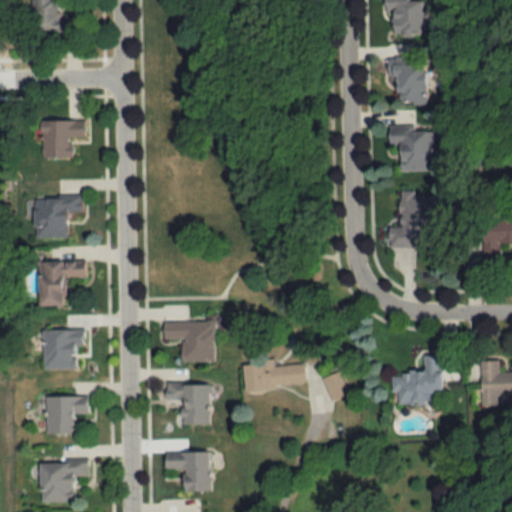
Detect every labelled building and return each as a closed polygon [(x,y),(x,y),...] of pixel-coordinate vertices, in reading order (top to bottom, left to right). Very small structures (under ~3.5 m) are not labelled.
[(30,0),(30,33),(78,34),(78,16),(59,16),(58,0),(30,0)] [(425,34),(424,0),(394,0),(387,0),(387,34),(425,34)] [(388,64),(388,79),(397,79),(397,104),(425,105),(426,64),(388,64)] [(84,122),(40,122),(40,160),(70,160),(70,139),(84,139),(84,122)] [(399,172),(435,171),(435,127),(388,127),(388,148),(399,147),(399,172)] [(399,227),(388,227),(387,248),(415,249),(415,243),(434,244),(435,194),(399,193),(399,227)] [(81,197),(33,197),(33,238),(66,238),(66,214),(81,214),(81,197)] [(484,243),(511,243),(511,220),(484,220),(484,243)] [(37,263),(37,307),(63,306),(62,279),(83,279),(83,262),(37,263)] [(213,322),(162,322),(162,339),(182,339),(182,361),(213,361),(213,322)] [(42,331),(42,370),(75,370),(75,347),(82,347),(82,331),(42,331)] [(398,404),(435,405),(435,392),(440,392),(441,356),(424,356),(423,373),(391,373),(391,392),(398,392),(398,404)] [(241,364),(244,390),(305,385),(303,364),(273,367),(273,361),(241,364)] [(511,367),(510,367),(510,373),(498,373),(498,361),(481,361),(480,407),(496,407),(496,396),(511,396),(511,367)] [(347,394),(339,372),(321,378),(330,401),(347,394)] [(164,403),(174,403),(174,425),(207,425),(207,385),(164,385),(164,403)] [(45,434),(76,434),(76,415),(87,415),(87,397),(45,397),(45,434)] [(208,453),(163,453),(163,472),(182,472),(182,493),(209,492),(208,453)] [(72,502),(72,478),(88,477),(87,463),(38,463),(39,503),(72,502)]
